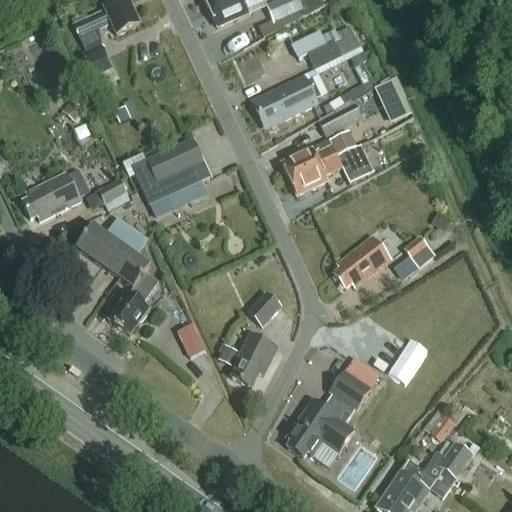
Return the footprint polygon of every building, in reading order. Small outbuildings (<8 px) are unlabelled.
[(77,0),(60,0),(65,11),(80,4),(77,0)] [(117,39),(140,28),(127,0),(126,0),(104,10),(106,14),(87,23),(84,17),(71,23),(80,41),(112,27),(117,39)] [(203,0),(210,14),(241,0),(203,0)] [(241,0),(210,14),(218,31),(250,16),(247,10),(263,3),(269,0),(241,0)] [(296,0),(287,0),(267,10),(273,24),(278,34),(305,20),(302,15),(303,14),(296,0)] [(266,27),(259,30),(263,42),(271,38),(266,27)] [(319,36),(291,49),(298,64),(307,59),(315,75),(360,53),(349,30),(337,36),(336,33),(322,40),(319,36)] [(82,58),(87,70),(106,61),(101,50),(82,58)] [(265,134),(317,108),(303,80),(252,106),(265,134)] [(376,93),(385,111),(396,105),(395,103),(401,100),(394,85),(376,93)] [(130,102),(123,106),(125,110),(130,122),(138,118),(130,102)] [(62,115),(73,124),(82,113),(71,104),(62,115)] [(357,108),(321,127),(329,141),(365,123),(357,108)] [(125,110),(114,115),(120,127),(130,122),(125,110)] [(351,155),(356,152),(348,135),(282,167),(290,184),(351,155)] [(149,210),(212,182),(194,143),(132,171),(149,210)] [(342,172),(350,187),(373,176),(360,150),(356,152),(351,155),(290,184),(298,201),(328,186),(325,180),(342,172)] [(40,225),(81,204),(67,176),(26,197),(29,204),(23,207),(31,224),(38,221),(40,225)] [(109,215),(130,204),(120,184),(98,195),(109,215)] [(444,219),(437,231),(446,235),(452,223),(444,219)] [(92,229),(75,252),(119,283),(136,260),(147,244),(118,223),(107,239),(92,229)] [(356,293),(392,264),(373,240),(337,269),(340,273),(334,278),(345,293),(352,288),(356,293)] [(419,242),(403,253),(409,261),(411,265),(418,274),(434,262),(428,253),(419,242)] [(119,308),(107,324),(128,340),(138,326),(141,325),(149,314),(142,308),(157,287),(143,277),(149,269),(136,260),(119,283),(133,294),(129,300),(124,296),(116,307),(119,308)] [(267,298),(247,318),(261,332),(281,312),(267,298)] [(189,362),(205,354),(192,328),(177,336),(189,362)] [(262,379),(277,351),(251,337),(236,364),(239,366),(231,381),(250,392),(258,377),(262,379)] [(219,364),(232,370),(239,356),(226,350),(219,364)] [(312,461),(321,447),(338,459),(353,436),(345,430),(355,415),(356,416),(370,395),(344,377),(330,397),(333,399),(323,413),(313,406),(287,444),(291,447),(288,452),(303,462),(306,457),(312,461)] [(442,421),(429,438),(441,446),(453,429),(442,421)] [(444,463),(438,473),(442,476),(456,485),(473,460),(454,448),(444,463)] [(400,478),(377,511),(417,511),(435,487),(423,478),(408,469),(402,478),(400,478)]
